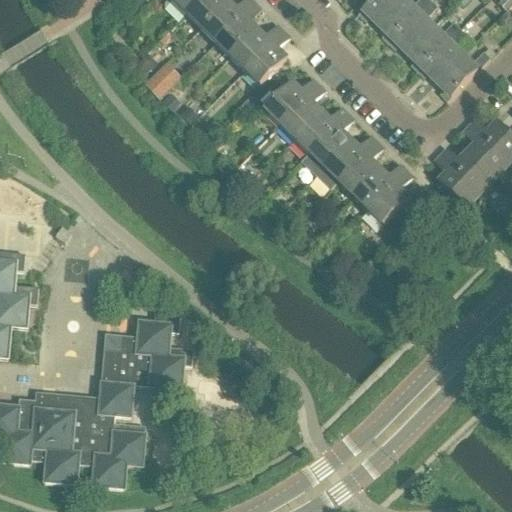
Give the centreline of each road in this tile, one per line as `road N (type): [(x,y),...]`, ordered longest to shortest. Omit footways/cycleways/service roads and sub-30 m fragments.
road 1 (residential): [(298,0),(332,37),(330,56),(424,144),(511,59)]
road 2 (tertiary): [(282,511),(387,437),(511,310)]
